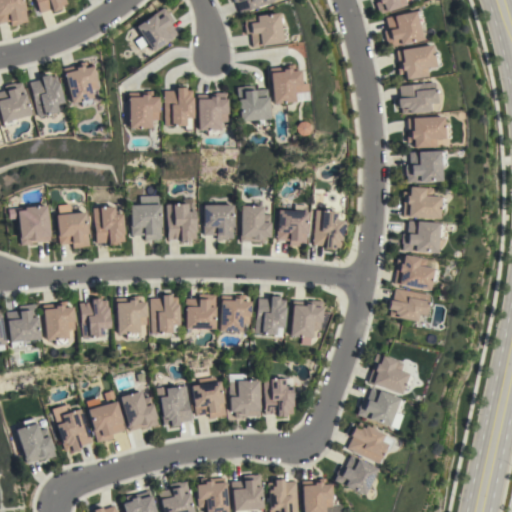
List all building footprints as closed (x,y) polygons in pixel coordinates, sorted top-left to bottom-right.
[(0,0),(22,0),(26,22),(20,23),(20,24),(10,26),(9,21),(0,23),(0,0)] [(34,0),(64,0),(66,4),(59,6),(60,9),(51,12),(50,8),(39,13),(34,0)] [(238,13),(234,1),(230,2),(229,0),(270,0),(271,1),(238,13)] [(372,0),(403,0),(405,5),(377,14),(372,0)] [(134,26),(162,7),(166,13),(167,12),(172,20),(168,23),(176,34),(151,51),(134,26)] [(385,41),(384,41),(382,32),(386,31),(383,17),(413,11),(413,12),(418,11),(421,24),(416,25),(419,40),(398,45),(397,42),(394,43),(395,46),(387,48),(385,41)] [(248,33),(244,34),(241,18),(276,12),(278,27),(283,27),(285,41),(250,47),(248,33)] [(430,53),(436,53),(438,65),(424,67),(426,76),(403,79),(402,74),(396,75),(394,63),(396,63),(394,50),(429,44),(430,53)] [(73,65),(79,63),(78,63),(84,61),(86,67),(91,66),(96,88),(89,90),(91,98),(90,98),(91,104),(79,106),(78,101),(69,103),(61,68),(73,65)] [(267,73),(266,68),(285,66),(285,65),(291,64),(291,70),(296,70),(297,83),(304,83),(306,100),(270,104),(267,73)] [(27,82),(39,79),(38,76),(47,74),(48,77),(54,75),(61,103),(54,104),(56,112),(35,116),(27,82)] [(28,114),(14,118),(15,124),(2,127),(0,119),(0,91),(4,90),(3,85),(13,82),(13,84),(20,82),(28,114)] [(432,82),(434,103),(426,104),(427,111),(400,114),(399,107),(396,107),(395,98),(398,98),(397,86),(432,82)] [(234,87),(251,85),(251,90),(264,89),(264,94),(265,94),(265,98),(264,98),(266,124),(252,125),(252,120),(237,121),(234,87)] [(162,90),(174,90),(174,87),(184,87),(184,90),(190,90),(190,118),(183,118),(183,125),(162,126),(162,90)] [(127,92),(145,91),(151,91),(151,96),(157,96),(157,120),(150,120),(150,127),(127,128),(127,92)] [(224,122),(216,122),(216,135),(204,135),(204,130),(195,130),(194,94),(213,94),(213,92),(224,92),(224,122)] [(440,126),(446,125),(446,137),(433,138),(434,147),(411,148),(410,142),(404,143),(404,131),(405,131),(404,118),(440,116),(440,126)] [(307,130),(303,135),(297,135),(293,132),(292,126),(296,122),(301,121),(306,124),(307,130)] [(404,176),(403,176),(403,164),(407,164),(407,152),(437,151),(442,151),(443,165),(438,166),(439,181),(405,182),(404,176)] [(400,216),(401,192),(406,192),(407,187),(430,188),(429,196),(437,196),(437,197),(443,197),(442,209),(436,209),(436,218),(400,216)] [(153,239),(144,240),(143,235),(130,235),(129,205),(140,205),(139,196),(158,195),(158,204),(159,204),(160,226),(159,226),(160,238),(153,239)] [(165,204),(186,203),(186,211),(194,211),(195,239),(187,239),(187,242),(178,242),(178,239),(166,240),(165,204)] [(231,204),(232,238),(225,238),(225,239),(215,239),(215,235),(202,235),(201,205),(231,204)] [(49,240),(36,242),(31,243),(31,244),(20,245),(17,216),(8,217),(7,209),(46,205),(49,240)] [(261,206),(261,214),(269,214),(268,237),(263,237),(263,243),(256,243),(256,242),(251,242),(252,241),(238,241),(239,205),(261,206)] [(294,211),(294,205),(305,205),(305,211),(306,212),(304,246),(298,245),(298,246),(287,245),(287,240),(275,240),(277,210),(294,211)] [(92,208),(113,206),(114,214),(121,214),(124,241),(117,242),(117,244),(108,245),(107,242),(95,243),(92,208)] [(314,210),(335,212),(335,219),(342,220),(339,248),(332,247),(332,249),(323,249),(323,246),(311,245),(314,210)] [(85,212),(88,246),(82,246),(82,247),(72,248),(71,243),(58,245),(55,215),(85,212)] [(401,244),(399,243),(400,233),(405,234),(406,220),(436,223),(436,224),(441,224),(440,238),(435,238),(434,253),(400,250),(401,244)] [(392,284),(394,271),(395,266),(394,265),(395,259),(401,260),(402,255),(432,260),(431,269),(436,270),(434,282),(429,281),(427,290),(392,284)] [(427,294),(424,315),(416,314),(415,321),(388,316),(389,309),(386,309),(388,300),(391,300),(393,288),(427,294)] [(184,298),(196,298),(196,293),(207,294),(214,295),(213,329),(198,329),(198,334),(184,334),(184,328),(183,328),(184,298)] [(147,299),(160,298),(160,294),(169,294),(169,297),(176,297),(178,332),(170,332),(149,333),(147,299)] [(219,295),(237,295),(237,294),(243,295),(243,301),(249,301),(248,324),(240,324),(240,332),(217,331),(219,295)] [(131,297),(131,296),(138,295),(138,301),(144,301),(144,317),(144,324),(137,324),(137,333),(136,333),(136,338),(125,339),(124,333),(115,333),(113,298),(131,297)] [(256,298),(268,299),(268,296),(278,296),(277,299),(284,300),(281,337),(272,337),(272,335),(253,333),(256,298)] [(77,303),(89,302),(89,300),(90,300),(90,298),(98,298),(99,300),(106,300),(108,328),(100,328),(101,336),(80,338),(77,303)] [(318,330),(311,329),(310,337),(288,336),(290,304),(294,305),(294,300),(309,301),(309,300),(321,301),(318,330)] [(40,304),(57,302),(57,301),(64,301),(65,307),(71,306),(73,329),(65,330),(66,338),(65,338),(65,343),(54,345),(53,339),(44,340),(40,304)] [(4,312),(17,310),(17,306),(33,304),(38,338),(22,341),(23,345),(9,347),(4,312)] [(372,365),(370,364),(374,353),(402,363),(399,371),(407,373),(406,374),(412,376),(407,388),(402,386),(399,394),(366,382),(372,365)] [(258,415),(240,416),(240,417),(234,418),(234,412),(229,412),(228,374),(244,373),(244,380),(257,380),(258,415)] [(262,379),(291,378),(292,414),(285,414),(285,416),(275,417),(275,414),(263,414),(262,379)] [(219,381),(224,415),(208,418),(207,413),(194,415),(190,385),(219,381)] [(190,420),(178,422),(178,425),(169,427),(168,424),(162,425),(158,397),(165,396),(164,388),(185,385),(190,420)] [(360,398),(365,400),(369,388),(397,398),(397,399),(403,401),(398,414),(401,415),(395,429),(355,414),(360,398)] [(146,427),(146,426),(141,428),(140,427),(128,431),(118,397),(139,390),(142,399),(149,397),(157,424),(146,427)] [(87,409),(85,400),(98,397),(100,405),(115,401),(123,430),(111,434),(112,438),(103,441),(102,440),(96,442),(86,409),(87,409)] [(91,442),(79,446),(79,448),(71,451),(70,449),(64,451),(55,424),(53,417),(60,415),(80,408),(91,442)] [(44,459),(43,458),(38,460),(38,459),(25,463),(15,429),(24,427),(22,421),(34,418),(35,423),(36,422),(39,430),(46,428),(55,456),(44,459)] [(345,448),(351,437),(348,436),(353,427),(355,428),(358,422),(392,439),(387,451),(383,449),(376,463),(345,448)] [(362,495),(333,480),(335,475),(334,474),(339,464),(343,467),(349,455),(376,468),(362,495)] [(242,480),(241,475),(251,474),(251,475),(258,474),(261,508),(246,509),(246,511),(233,511),(231,511),(229,481),(242,480)] [(204,511),(204,507),(196,507),(194,485),(199,484),(198,478),(204,478),(210,478),(222,477),(226,511),(204,511)] [(300,511),(300,480),(318,479),(318,478),(324,478),(325,484),(330,484),(331,506),(340,506),(340,511),(300,511)] [(295,511),(267,511),(266,489),(270,489),(270,486),(273,486),(272,480),(282,479),(282,482),(294,481),(295,511)] [(160,511),(155,489),(168,486),(167,484),(178,481),(178,483),(185,481),(188,493),(187,493),(191,511),(160,511)] [(154,511),(122,511),(120,503),(125,502),(124,496),(130,494),(130,495),(148,490),(154,511)]
